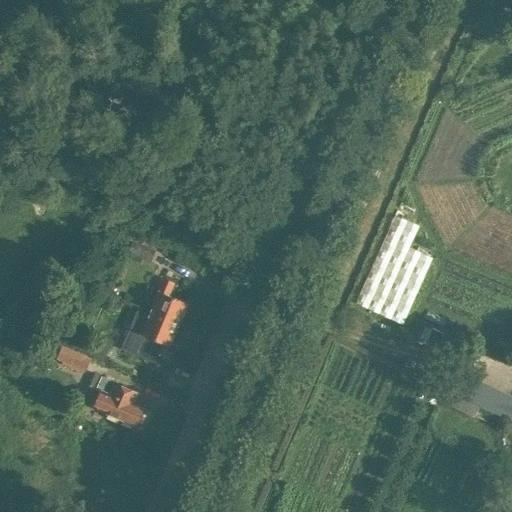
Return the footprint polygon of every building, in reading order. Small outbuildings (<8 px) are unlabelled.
[(405,253),(414,231),(390,221),(352,308),(400,328),(429,263),(405,253)] [(131,242),(127,254),(148,262),(152,251),(131,242)] [(163,279),(140,334),(134,347),(144,351),(149,338),(169,346),(187,304),(168,296),(173,283),(163,279)] [(424,327),(419,338),(427,341),(431,330),(424,327)] [(89,355),(102,360),(111,340),(98,335),(89,355)] [(54,360),(75,370),(81,357),(60,348),(54,360)] [(511,395),(454,372),(444,398),(466,407),(511,424),(511,395)] [(101,377),(94,374),(83,400),(95,405),(95,406),(107,411),(106,414),(135,426),(142,409),(133,405),(137,394),(115,384),(115,383),(101,377)] [(444,398),(441,397),(437,406),(462,415),(466,407),(444,398)]
